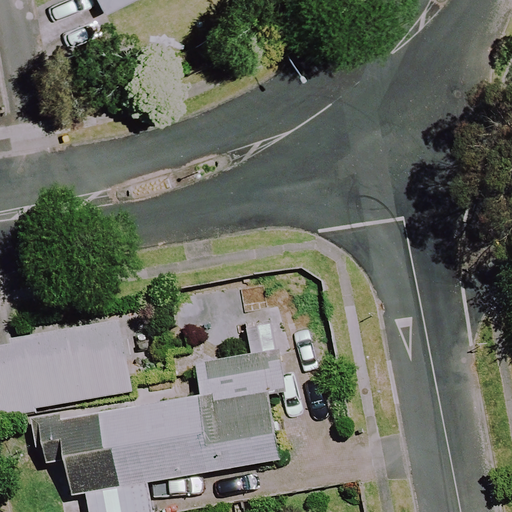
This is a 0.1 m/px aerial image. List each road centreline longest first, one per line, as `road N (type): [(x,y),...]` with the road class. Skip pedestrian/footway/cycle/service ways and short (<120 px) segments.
road 1 (residential): [(460,511),(404,217),(366,76)]
road 2 (residential): [(0,217),(185,176),(253,152),(366,76)]
road 3 (residential): [(366,76),(469,187),(511,200)]
